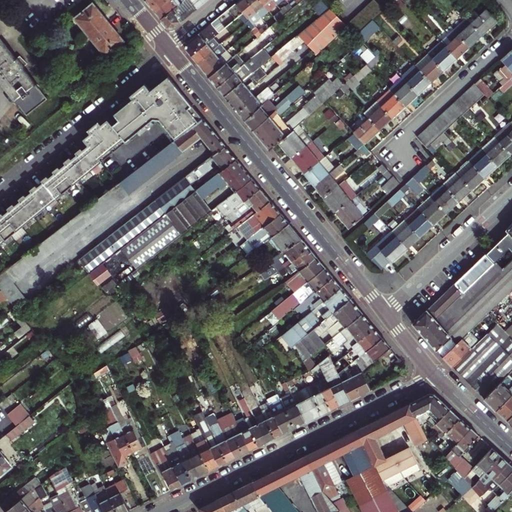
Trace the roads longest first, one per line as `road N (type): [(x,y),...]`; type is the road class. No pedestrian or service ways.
road 1 (tertiary): [(166,45),(384,312)]
road 2 (residential): [(161,511),(435,375)]
road 3 (residential): [(384,312),(511,196)]
road 4 (residential): [(386,153),(511,36)]
